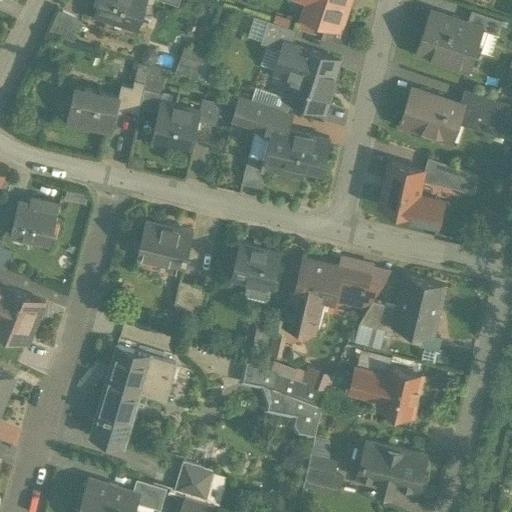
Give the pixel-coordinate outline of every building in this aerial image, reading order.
[(143,0),(97,0),(94,11),(136,24),(143,0)] [(303,0),(299,15),(335,27),(344,0),(303,0)] [(501,18),(471,7),(466,20),(482,25),(482,27),(496,32),(501,18)] [(82,20),(59,9),(48,31),(73,39),(82,20)] [(466,20),(441,12),(439,20),(427,15),(415,50),(468,68),(482,27),(482,25),(466,20)] [(296,27),(267,17),(260,40),(281,47),(284,39),(292,41),(296,27)] [(292,41),(284,39),(281,47),(273,73),(289,79),(284,94),(323,107),(333,80),(331,79),(338,57),(292,41)] [(134,85),(121,82),(118,94),(119,95),(117,104),(138,110),(149,64),(139,62),(134,85)] [(148,82),(145,99),(159,102),(163,85),(148,82)] [(118,94),(74,84),(71,97),(77,98),(72,120),(111,129),(117,104),(119,95),(118,94)] [(462,102),(412,85),(400,122),(422,129),(451,138),(458,117),(463,102),(462,102)] [(509,101),(466,87),(462,102),(463,102),(458,117),(499,131),(509,101)] [(263,100),(237,92),(233,111),(257,119),(263,100)] [(199,107),(160,99),(152,137),(170,141),(171,136),(191,141),(199,107)] [(288,108),(263,100),(257,119),(272,123),(273,123),(282,125),(288,108)] [(282,125),(273,123),(272,123),(265,157),(261,156),(260,164),(295,172),(297,165),(320,171),(328,136),(282,125)] [(461,166),(432,156),(428,169),(423,168),(421,177),(454,185),(461,166)] [(423,167),(389,159),(379,203),(411,211),(413,211),(418,193),(421,177),(423,168),(423,167)] [(477,171),(461,166),(454,185),(471,191),(477,171)] [(443,198),(418,193),(413,211),(411,211),(410,217),(437,224),(443,198)] [(42,204),(18,199),(10,232),(49,241),(58,202),(43,198),(42,204)] [(192,230),(145,219),(138,249),(169,256),(168,260),(184,264),(192,230)] [(280,250),(239,240),(231,276),(246,279),(257,282),(258,280),(272,284),(280,250)] [(339,264),(303,256),(295,289),(295,291),(323,298),(332,300),(337,278),(340,264),(339,264)] [(370,265),(341,258),(339,264),(340,264),(337,278),(365,284),(370,265)] [(445,283),(404,273),(396,304),(392,323),(393,323),(432,333),(445,283)] [(257,282),(246,279),(243,291),(246,295),(264,299),(268,296),(270,285),(272,285),(272,284),(258,280),(257,282)] [(178,282),(173,305),(187,308),(192,285),(178,282)] [(4,288),(0,286),(0,327),(27,340),(37,317),(33,315),(40,298),(6,284),(4,288)] [(207,288),(192,285),(187,308),(201,311),(207,288)] [(323,298),(295,291),(295,289),(292,289),(284,322),(316,329),(323,298)] [(396,304),(373,298),(372,297),(358,321),(392,329),(393,323),(392,323),(396,304)] [(263,323),(250,320),(246,339),(259,342),(263,323)] [(273,332),(272,352),(288,353),(289,334),(273,332)] [(137,350),(115,343),(105,377),(106,378),(134,387),(136,387),(139,378),(146,380),(148,375),(169,381),(174,361),(160,357),(162,352),(139,345),(137,350)] [(387,371),(356,363),(350,390),(380,397),(379,404),(412,412),(421,373),(388,365),(387,371)] [(325,392),(246,364),(241,383),(260,389),(266,403),(264,412),(291,419),(290,424),(296,434),(314,438),(320,408),(325,392)] [(0,406),(13,374),(0,368),(0,406)] [(134,387),(106,378),(89,434),(118,442),(134,387)] [(425,452),(366,438),(357,473),(377,478),(376,483),(379,488),(388,490),(393,487),(394,482),(417,488),(422,482),(428,460),(425,452)] [(335,459),(310,452),(307,466),(332,472),(335,459)] [(213,473),(181,463),(173,490),(184,493),(186,494),(205,500),(213,473)] [(332,472),(307,466),(303,482),(337,490),(341,474),(332,472)] [(132,490),(86,477),(78,505),(81,506),(79,511),(132,511),(136,500),(138,492),(132,490)] [(152,482),(136,477),(132,490),(138,492),(136,500),(160,508),(166,486),(152,482)] [(186,494),(184,493),(177,511),(193,511),(195,507),(209,511),(212,502),(205,500),(186,494)]
